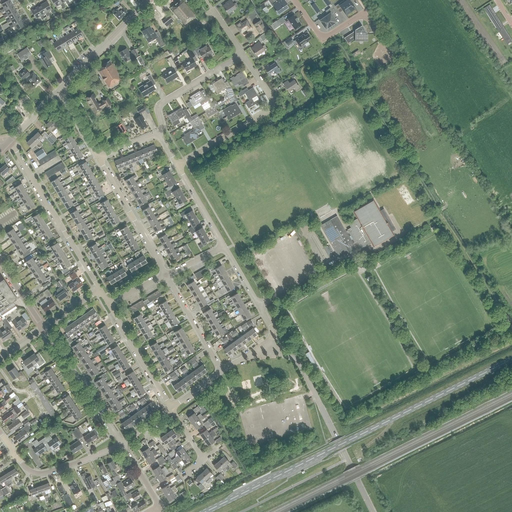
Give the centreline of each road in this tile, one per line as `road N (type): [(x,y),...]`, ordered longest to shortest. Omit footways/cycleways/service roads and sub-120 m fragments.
road 1 (residential): [(294,0),(321,38),(366,11),(511,240)]
road 2 (tertiary): [(205,511),(511,358)]
road 3 (unclassified): [(373,511),(299,362),(269,352)]
road 4 (residential): [(177,167),(275,104),(242,53)]
road 5 (residential): [(99,288),(9,139)]
road 6 (residential): [(122,443),(43,329)]
road 7 (residential): [(165,275),(98,157)]
road 8 (residential): [(158,135),(161,102),(242,53)]
road 9 (unclassified): [(59,89),(148,0)]
road 10 (residential): [(171,407),(107,303)]
road 11 (residential): [(122,443),(44,473),(28,470),(14,454)]
